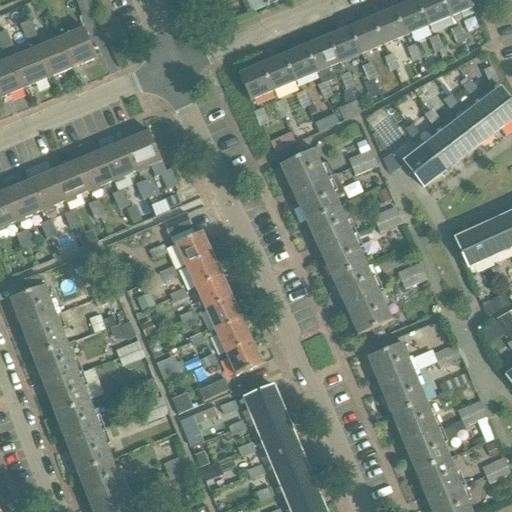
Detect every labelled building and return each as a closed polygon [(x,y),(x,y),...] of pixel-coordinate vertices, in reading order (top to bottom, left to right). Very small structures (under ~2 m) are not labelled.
[(74,0),(83,19),(95,14),(88,0),(74,0)] [(206,0),(210,10),(235,0),(206,0)] [(429,29),(417,0),(395,10),(406,38),(409,44),(413,42),(411,36),(429,29)] [(451,19),(442,0),(417,0),(429,29),(431,35),(436,33),(433,27),(451,19)] [(442,0),(451,19),(454,26),(458,24),(455,17),(474,10),(469,0),(442,0)] [(406,38),(395,10),(372,19),(384,47),(387,53),(391,52),(388,45),(406,38)] [(384,47),(372,19),(350,28),(361,56),(364,63),(368,61),(366,55),(384,47)] [(31,21),(20,25),(27,42),(38,37),(31,21)] [(457,45),(466,42),(461,27),(452,31),(457,45)] [(350,28),(327,37),(339,66),(342,72),(346,70),(343,64),(361,56),(350,28)] [(59,40),(72,70),(96,60),(84,30),(59,40)] [(14,48),(7,31),(0,34),(0,45),(3,52),(14,48)] [(435,55),(444,51),(439,36),(429,40),(435,55)] [(305,47),(317,75),(321,84),(318,85),(324,100),(333,96),(328,82),(332,81),(328,70),(339,66),(327,37),(305,47)] [(72,70),(59,40),(35,50),(48,80),(72,70)] [(416,46),(407,49),(413,64),(422,60),(416,46)] [(317,75),(305,47),(283,56),(294,84),(297,91),(301,89),(299,82),(317,75)] [(48,80),(35,50),(11,60),(24,90),(48,80)] [(395,55),(386,58),(391,73),(400,69),(395,55)] [(283,56),(260,65),(272,93),(275,100),(279,98),(276,92),(294,84),(283,56)] [(0,100),(24,90),(11,60),(0,65),(0,100)] [(378,79),(372,64),(362,68),(368,83),(378,79)] [(272,93),(260,65),(238,75),(252,109),(256,108),(254,101),(272,93)] [(496,82),(491,69),(483,72),(489,85),(496,82)] [(346,92),(356,88),(350,73),(341,77),(346,92)] [(469,83),(467,84),(461,89),(470,102),(478,96),(469,83)] [(482,106),(500,130),(511,121),(511,103),(498,85),(494,88),(498,93),(482,106)] [(443,86),(441,88),(448,98),(451,96),(443,86)] [(306,92),(296,96),(302,110),(311,106),(306,92)] [(451,116),(459,110),(450,98),(442,104),(451,116)] [(481,145),(500,130),(482,106),(477,100),(474,103),(478,109),(462,121),(481,145)] [(280,119),(289,116),(284,101),(274,105),(280,119)] [(357,102),(339,110),(344,121),(344,122),(362,113),(357,102)] [(269,124),(263,110),(254,114),(260,128),(269,124)] [(441,123),(432,111),(425,116),(434,128),(441,123)] [(462,160),(481,145),(462,121),(458,115),(454,118),(459,123),(443,135),(462,160)] [(320,122),(315,125),(319,134),(332,129),(330,125),(327,119),(320,122)] [(413,126),(406,132),(415,143),(422,137),(413,126)] [(150,133),(126,143),(139,173),(152,168),(156,178),(161,175),(167,191),(178,187),(171,171),(167,173),(150,133)] [(462,160),(443,135),(424,150),(442,174),(462,160)] [(370,151),(366,142),(357,145),(362,155),(370,151)] [(139,173),(126,143),(102,153),(115,183),(139,173)] [(442,174),(424,150),(405,164),(424,188),(442,174)] [(361,156),(364,164),(376,160),(372,151),(361,156)] [(115,183),(102,153),(78,163),(90,193),(115,183)] [(312,153),(279,168),(305,225),(338,209),(334,200),(345,195),(337,176),(325,182),(312,153)] [(364,164),(361,156),(349,161),(353,169),(364,164)] [(400,169),(390,156),(383,160),(390,175),(400,169)] [(379,168),(376,160),(364,164),(368,173),(379,168)] [(90,193),(78,163),(53,173),(66,204),(90,193)] [(356,177),(368,173),(364,164),(353,169),(356,177)] [(66,204),(53,173),(29,183),(42,214),(66,204)] [(154,197),(153,196),(148,180),(137,184),(143,201),(154,197)] [(5,193),(18,224),(42,214),(29,183),(5,193)] [(113,195),(119,211),(130,207),(124,191),(113,195)] [(385,191),(377,195),(382,207),(390,203),(391,203),(386,191),(385,191)] [(0,231),(18,224),(5,193),(0,195),(0,231)] [(181,205),(177,197),(166,202),(170,210),(181,205)] [(89,205),(95,222),(106,217),(100,201),(89,205)] [(400,217),(396,208),(385,213),(389,221),(400,217)] [(338,209),(305,225),(330,281),(364,265),(338,209)] [(76,211),(65,215),(71,232),(82,228),(76,211)] [(374,217),(377,226),(389,221),(385,213),(374,217)] [(511,215),(499,222),(511,249),(511,215)] [(162,225),(168,240),(191,231),(185,216),(162,225)] [(392,230),(403,225),(400,217),(389,221),(392,230)] [(41,225),(48,242),(59,237),(52,221),(41,225)] [(389,221),(377,226),(381,234),(392,230),(389,221)] [(499,222),(477,232),(490,259),(493,265),(497,263),(494,257),(511,249),(499,222)] [(75,230),(79,238),(86,235),(83,227),(75,230)] [(28,231),(17,235),(23,252),(34,247),(28,231)] [(201,232),(167,248),(169,252),(175,249),(184,268),(212,255),(201,232)] [(490,259),(477,232),(455,242),(471,275),(475,273),(472,267),(490,259)] [(164,246),(150,252),(155,262),(168,255),(164,246)] [(186,272),(194,290),(222,277),(212,255),(184,268),(177,271),(179,275),(186,272)] [(364,265),(330,281),(357,339),(390,324),(364,265)] [(424,273),(421,265),(409,269),(413,278),(424,273)] [(498,284),(507,280),(500,266),(491,270),(498,284)] [(174,268),(160,274),(165,284),(179,277),(174,268)] [(409,269),(398,274),(402,283),(413,278),(409,269)] [(417,287),(428,282),(424,273),(413,278),(417,287)] [(28,292),(42,286),(38,275),(24,280),(28,292)] [(476,294),(485,291),(479,276),(470,280),(476,294)] [(194,290),(188,293),(190,297),(196,294),(204,312),(232,299),(222,277),(194,290)] [(417,287),(413,278),(402,283),(405,292),(417,287)] [(110,285),(103,289),(107,297),(118,292),(115,284),(110,285)] [(31,357),(67,344),(45,285),(42,286),(28,292),(9,299),(31,357)] [(107,297),(103,289),(92,293),(95,302),(107,297)] [(170,296),(174,305),(189,298),(185,289),(170,296)] [(118,292),(107,297),(110,305),(122,300),(118,292)] [(143,313),(156,307),(151,295),(137,301),(143,313)] [(510,305),(505,295),(489,303),(494,313),(504,309),(510,305)] [(107,297),(95,302),(99,310),(110,305),(107,297)] [(206,316),(214,334),(242,321),(232,299),(204,312),(198,315),(200,319),(206,316)] [(195,312),(180,318),(184,327),(199,321),(195,312)] [(511,342),(511,319),(508,314),(497,321),(511,343),(511,342)] [(95,335),(106,331),(101,316),(89,321),(95,335)] [(117,327),(114,318),(104,322),(107,331),(110,330),(117,327)] [(214,334),(208,337),(210,341),(216,338),(224,356),(252,343),(242,321),(214,334)] [(137,338),(131,322),(117,327),(110,330),(115,341),(127,340),(127,342),(137,338)] [(157,333),(152,322),(141,327),(146,338),(157,333)] [(204,333),(190,339),(194,349),(209,342),(204,333)] [(131,355),(143,351),(140,342),(128,347),(131,355)] [(262,365),(252,343),(224,356),(217,359),(222,369),(229,366),(234,378),(262,365)] [(67,344),(31,357),(54,415),(89,401),(67,344)] [(401,344),(366,359),(390,416),(425,402),(401,344)] [(459,355),(456,346),(445,351),(449,360),(459,355)] [(131,355),(128,347),(116,352),(120,360),(131,355)] [(131,355),(135,363),(146,359),(143,351),(131,355)] [(449,360),(445,351),(434,355),(438,364),(449,360)] [(135,363),(131,355),(120,360),(123,368),(135,363)] [(214,355),(200,362),(202,366),(204,371),(218,364),(214,355)] [(463,363),(459,355),(449,360),(452,368),(463,363)] [(164,383),(181,375),(174,359),(157,366),(164,383)] [(452,368),(449,360),(438,364),(441,373),(452,368)] [(158,393),(153,380),(141,385),(146,398),(158,393)] [(204,403),(230,391),(225,380),(199,392),(204,403)] [(253,422),(281,410),(272,388),(237,402),(239,407),(246,404),(253,422)] [(155,412),(166,407),(163,399),(151,404),(155,412)] [(89,401),(54,415),(76,472),(112,458),(89,401)] [(235,402),(221,408),(224,417),(239,411),(235,402)] [(425,402),(390,416),(414,473),(449,459),(443,445),(439,434),(438,433),(425,402)] [(484,412),(480,403),(469,408),(473,416),(484,412)] [(143,417),(155,412),(151,404),(140,408),(143,417)] [(155,412),(158,420),(170,415),(166,407),(155,412)] [(210,420),(218,417),(214,408),(206,412),(210,420)] [(473,416),(469,408),(458,413),(462,421),(473,416)] [(291,432),(281,410),(253,422),(247,425),(249,429),(255,426),(263,444),(291,432)] [(158,420),(155,412),(143,417),(147,425),(158,420)] [(473,416),(477,425),(488,420),(484,412),(473,416)] [(473,416),(462,421),(466,429),(477,425),(473,416)] [(193,417),(180,423),(191,449),(205,443),(193,417)] [(243,422),(229,428),(233,437),(247,431),(243,422)] [(487,425),(480,428),(484,438),(485,440),(486,444),(487,445),(494,442),(495,442),(488,425),(487,425)] [(453,426),(438,433),(439,434),(443,445),(458,438),(453,426)] [(300,455),(291,432),(263,444),(256,447),(258,451),(264,449),(272,467),(300,455)] [(253,444),(238,450),(242,459),(256,453),(253,444)] [(501,457),(495,444),(492,446),(486,448),(492,461),(501,457)] [(310,477),(300,455),(272,467),(266,469),(267,474),(274,471),(281,489),(310,477)] [(175,461),(179,469),(190,464),(187,456),(175,461)] [(132,511),(112,458),(76,472),(91,511),(132,511)] [(470,511),(449,459),(414,473),(429,511),(470,511)] [(493,464),(497,473),(508,468),(504,459),(493,464)] [(167,474),(179,469),(175,461),(164,465),(167,474)] [(179,469),(183,477),(194,473),(190,464),(179,469)] [(223,477),(218,464),(200,472),(206,484),(223,477)] [(486,477),(497,473),(493,464),(482,469),(486,477)] [(266,475),(262,466),(247,472),(251,481),(266,475)] [(501,481),(511,476),(508,468),(497,473),(501,481)] [(183,477),(179,469),(167,474),(170,482),(183,477)] [(501,481),(497,473),(486,477),(490,486),(501,481)] [(319,499),(310,477),(281,489),(275,492),(277,496),(283,493),(291,511),(319,499)] [(271,488),(257,494),(260,504),(275,498),(271,488)] [(324,511),(319,499),(291,511),(288,511),(324,511)]
